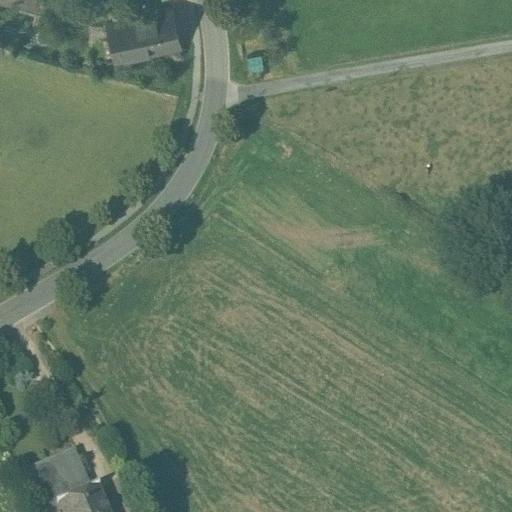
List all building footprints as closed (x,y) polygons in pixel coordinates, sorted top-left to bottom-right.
[(67,7),(39,0),(0,0),(0,3),(64,20),(67,7)] [(133,0),(132,0),(112,5),(115,20),(137,15),(133,0)] [(137,15),(115,20),(122,55),(180,43),(172,6),(137,15)] [(73,453),(29,472),(46,511),(48,511),(61,507),(60,505),(91,492),(73,453)] [(91,492),(60,505),(61,507),(63,511),(107,511),(97,489),(91,492)]
